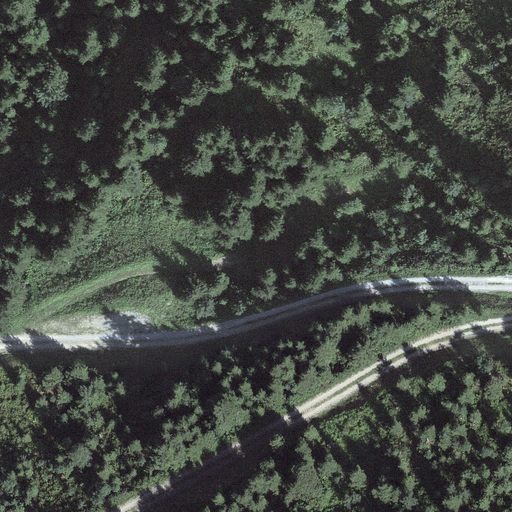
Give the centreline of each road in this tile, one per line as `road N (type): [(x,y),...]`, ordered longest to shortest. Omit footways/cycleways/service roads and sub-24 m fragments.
road 1 (track): [(0,345),(158,342),(388,288),(511,286)]
road 2 (track): [(134,511),(402,352),(511,325)]
road 3 (track): [(18,345),(76,291),(132,267),(241,259),(346,193)]
